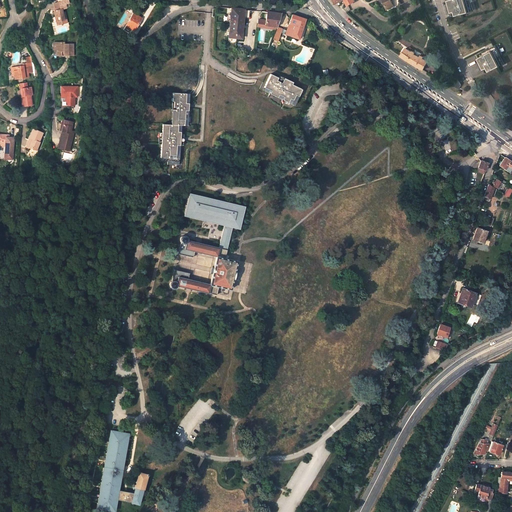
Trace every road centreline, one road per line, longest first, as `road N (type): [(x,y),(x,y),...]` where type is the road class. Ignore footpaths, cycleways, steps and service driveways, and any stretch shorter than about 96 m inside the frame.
road 1 (residential): [(84,0),(97,82),(109,83),(144,34),(179,10),(212,3),(314,12),(326,5)]
road 2 (secondary): [(511,334),(437,379),(406,417),(358,511)]
road 3 (residential): [(502,139),(424,357)]
road 4 (secondary): [(366,511),(413,421),(443,384),(511,343)]
road 5 (primary): [(458,102),(326,5)]
road 6 (residential): [(14,15),(46,75),(31,118),(0,112)]
